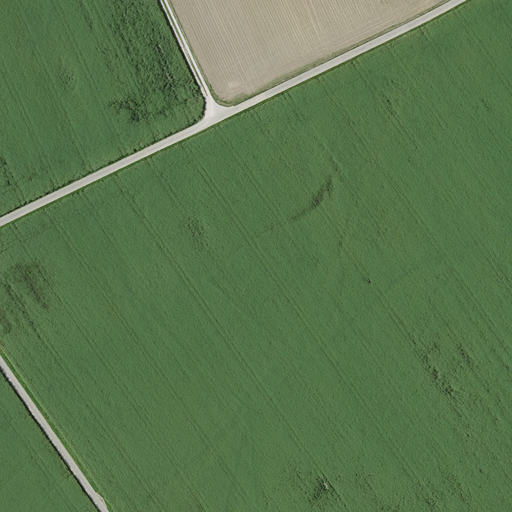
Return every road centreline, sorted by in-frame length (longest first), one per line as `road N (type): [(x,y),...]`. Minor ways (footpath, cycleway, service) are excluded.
road 1 (track): [(0,222),(461,0)]
road 2 (residential): [(102,511),(0,362)]
road 3 (track): [(163,0),(217,117)]
